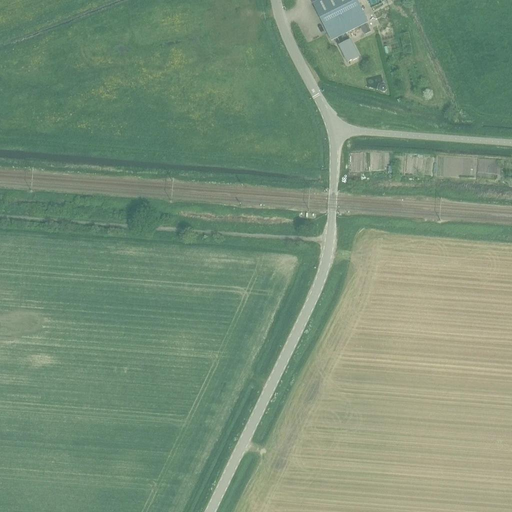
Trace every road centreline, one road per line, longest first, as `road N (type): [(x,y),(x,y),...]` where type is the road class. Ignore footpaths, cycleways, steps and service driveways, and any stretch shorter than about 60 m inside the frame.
road 1 (tertiary): [(209,511),(316,287),(332,206),(334,131)]
road 2 (unclassified): [(511,144),(334,131)]
road 3 (tertiary): [(334,131),(274,0)]
